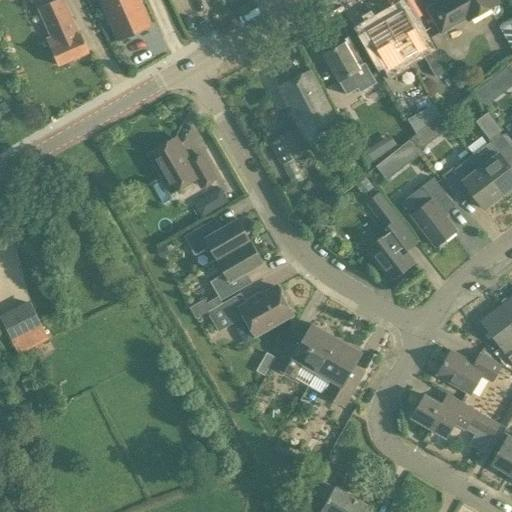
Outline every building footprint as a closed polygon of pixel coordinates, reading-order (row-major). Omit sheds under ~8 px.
[(58,66),(89,52),(81,33),(80,33),(64,0),(52,0),(37,7),(49,35),(45,37),(58,66)] [(100,0),(118,40),(151,26),(139,0),(100,0)] [(494,0),(443,0),(428,9),(441,31),(466,16),(469,20),(497,3),(494,0)] [(384,20),(406,57),(425,46),(403,9),(384,20)] [(406,57),(384,20),(366,31),(387,68),(406,57)] [(511,22),(501,29),(511,48),(511,22)] [(338,82),(353,73),(371,103),(383,95),(364,62),(359,65),(346,42),(323,55),(338,82)] [(423,55),(435,76),(437,75),(438,78),(447,73),(449,76),(452,74),(436,47),(423,55)] [(511,75),(506,67),(474,92),(485,106),(511,85),(511,75)] [(304,137),(335,122),(310,72),(279,87),(304,137)] [(434,104),(407,119),(416,134),(421,131),(441,115),(434,104)] [(416,134),(411,139),(420,150),(429,142),(421,131),(416,134)] [(511,192),(511,170),(510,168),(511,166),(511,148),(499,131),(487,139),(489,141),(471,155),(480,167),(480,166),(502,195),(505,193),(507,196),(511,192)] [(281,163),(282,162),(292,183),(303,177),(293,157),(300,153),(289,132),(270,141),(281,163)] [(171,192),(196,178),(202,187),(215,179),(201,155),(189,163),(183,153),(184,152),(175,138),(149,153),(171,192)] [(377,143),(366,151),(374,162),(385,155),(377,143)] [(392,153),(376,166),(386,179),(403,166),(392,153)] [(459,197),(469,189),(484,209),(502,195),(480,166),(480,167),(463,180),(453,166),(441,174),(459,197)] [(364,178),(354,185),(362,195),(372,188),(364,178)] [(435,247),(456,231),(443,214),(455,204),(436,181),(425,189),(432,199),(411,215),(435,247)] [(207,197),(215,210),(228,203),(220,190),(207,197)] [(367,203),(384,226),(386,228),(398,218),(379,193),(367,203)] [(194,254),(208,245),(217,260),(250,241),(237,219),(221,228),(215,217),(183,235),(194,254)] [(314,219),(303,227),(311,237),(321,230),(314,219)] [(391,280),(414,263),(389,231),(366,248),(391,280)] [(252,281),(246,272),(263,263),(250,241),(217,260),(224,273),(209,281),(220,300),(252,281)] [(165,246),(156,251),(160,259),(169,254),(165,246)] [(276,286),(246,303),(240,292),(207,311),(218,331),(244,316),(255,336),(293,314),(276,286)] [(511,295),(499,306),(511,322),(511,295)] [(0,318),(18,355),(49,339),(30,301),(0,315),(0,318)] [(201,301),(191,307),(197,316),(207,311),(201,301)] [(511,347),(511,322),(499,306),(479,321),(504,353),(511,347)] [(294,379),(303,364),(316,372),(336,338),(312,324),(305,335),(293,327),(271,365),(294,379)] [(336,338),(316,372),(329,380),(321,394),(344,408),(366,371),(354,364),(361,353),(336,338)] [(492,381),(501,365),(480,353),(474,364),(451,350),(437,375),(470,394),(481,375),(492,381)] [(267,353),(256,371),(264,375),(275,357),(267,353)] [(26,390),(36,385),(31,375),(21,380),(26,390)] [(464,429),(468,422),(492,436),(499,424),(454,398),(447,409),(424,395),(412,417),(445,437),(454,423),(464,429)] [(509,474),(511,469),(511,437),(507,434),(490,463),(509,474)] [(316,495),(326,501),(334,487),(324,481),(316,495)] [(334,487),(326,501),(320,511),(322,511),(366,511),(369,507),(334,486),(334,487)]
